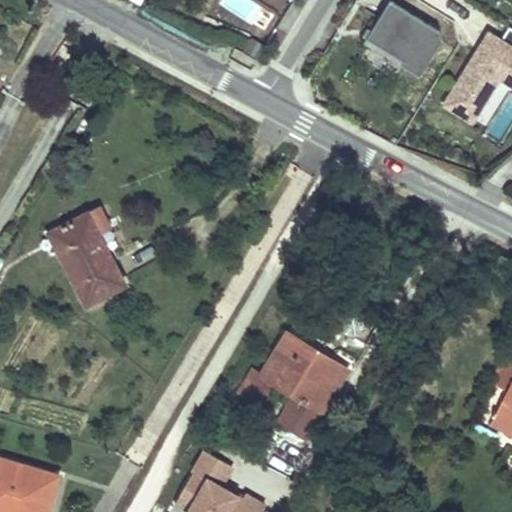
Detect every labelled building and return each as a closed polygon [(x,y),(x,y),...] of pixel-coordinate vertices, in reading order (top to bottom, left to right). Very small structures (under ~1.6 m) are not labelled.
[(441,31),(399,6),(388,26),(378,20),(367,40),(404,60),(402,65),(422,78),(442,41),(441,31)] [(476,56),(449,103),(470,118),(496,77),(511,85),(511,30),(509,29),(500,41),(495,37),(484,53),(489,56),(487,62),(476,56)] [(49,234),(86,305),(125,285),(87,213),(49,234)] [(279,421),(306,437),(344,374),(317,357),(320,353),(287,332),(261,375),(253,370),(237,396),(259,409),(274,383),(294,395),(279,421)] [(347,369),(320,353),(317,357),(344,374),(347,369)] [(493,383),(509,392),(511,385),(511,361),(506,358),(493,383)] [(511,385),(496,416),(509,423),(504,430),(511,434),(511,385)] [(509,423),(496,416),(492,424),(504,430),(509,423)] [(0,459),(0,511),(42,511),(47,497),(52,498),(58,476),(0,459)] [(42,511),(47,511),(52,498),(47,497),(42,511)]
